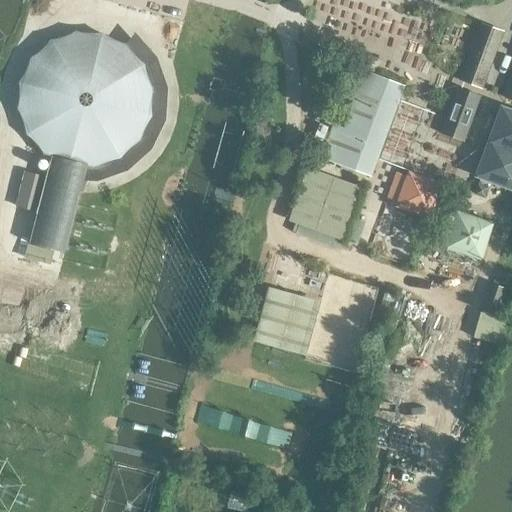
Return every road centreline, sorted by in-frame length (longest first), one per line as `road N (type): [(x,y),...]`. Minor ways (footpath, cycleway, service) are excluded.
road 1 (track): [(429,76),(282,18),(287,168),(270,238),(458,303),(422,511)]
road 2 (track): [(0,182),(12,134),(8,84),(23,51),(82,0)]
road 3 (track): [(270,238),(239,362)]
